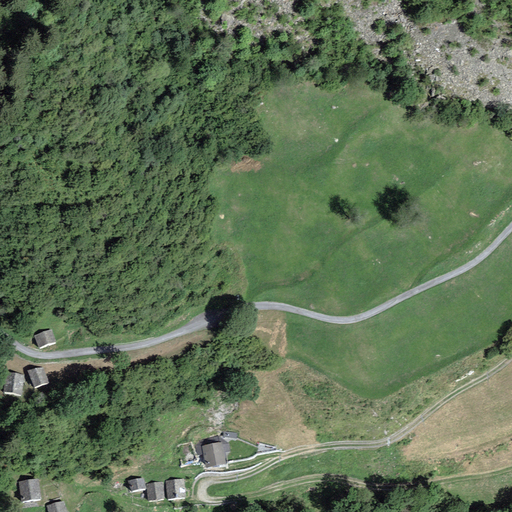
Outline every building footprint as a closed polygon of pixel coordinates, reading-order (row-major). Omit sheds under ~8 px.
[(50,333),(38,338),(43,349),(54,344),(50,333)] [(41,368),(30,373),(38,390),(49,384),(41,368)] [(23,378),(9,376),(6,394),(20,396),(23,378)] [(223,444),(203,447),(207,471),(227,468),(223,444)] [(184,482),(169,481),(169,500),(184,500),(184,482)] [(38,483),(19,484),(21,503),(40,501),(38,483)] [(145,483),(130,483),(130,493),(145,492),(145,483)] [(164,485),(148,486),(149,504),(165,503),(164,485)]
